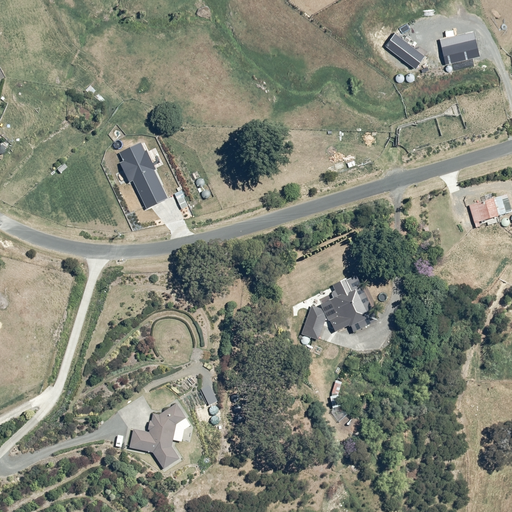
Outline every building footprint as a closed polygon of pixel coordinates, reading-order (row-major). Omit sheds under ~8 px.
[(511,212),(511,211),(507,194),(468,206),(474,224),(487,220),(488,226),(499,223),(497,217),(511,212)] [(350,277),(333,284),(336,291),(331,293),(334,300),(326,303),(328,309),(311,306),(301,334),(318,341),(324,326),(330,322),(335,332),(350,326),(353,332),(369,326),(366,319),(350,277)] [(219,402),(213,386),(203,390),(209,406),(219,402)] [(332,408),(342,408),(341,395),(331,396),(332,408)] [(191,427),(178,402),(161,414),(152,413),(149,431),(133,428),(129,448),(153,453),(164,470),(178,460),(179,451),(171,450),(173,440),(182,442),(184,431),(191,427)]
